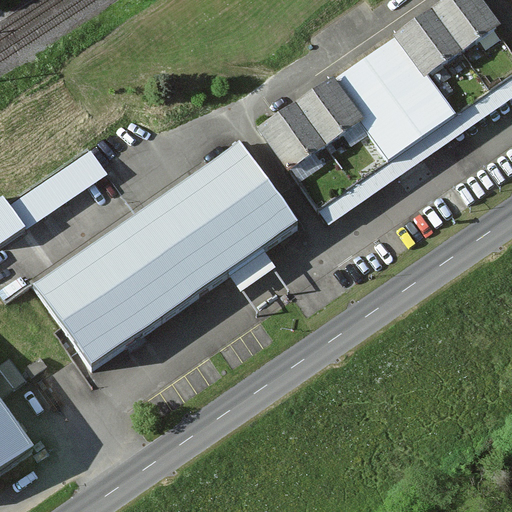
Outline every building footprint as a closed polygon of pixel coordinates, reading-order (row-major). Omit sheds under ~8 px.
[(501,24),(483,0),(440,0),(395,33),(396,35),(465,130),(511,98),(511,52),(494,29),(501,24)] [(465,130),(396,35),(335,79),(332,74),(257,128),(327,226),(465,130)] [(115,382),(132,406),(325,267),(239,148),(33,296),(102,392),(115,382)] [(92,153),(0,206),(0,251),(111,187),(92,153)] [(0,365),(0,379),(5,390),(21,382),(11,360),(0,365)] [(0,498),(38,472),(0,418),(0,498)]
